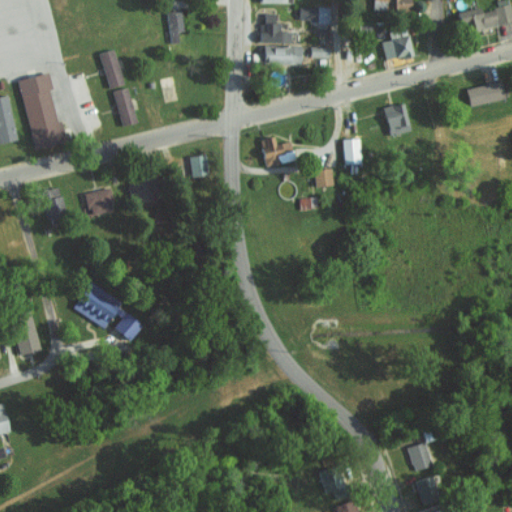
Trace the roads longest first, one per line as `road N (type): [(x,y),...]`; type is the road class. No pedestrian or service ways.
road 1 (tertiary): [(405,511),(392,468),(292,363),(260,314),(232,189),(233,122)]
road 2 (residential): [(233,122),(511,46)]
road 3 (tertiary): [(0,180),(233,122)]
road 4 (residential): [(437,0),(434,198)]
road 5 (residential): [(50,356),(51,328),(11,178)]
road 6 (tertiary): [(233,122),(235,0)]
